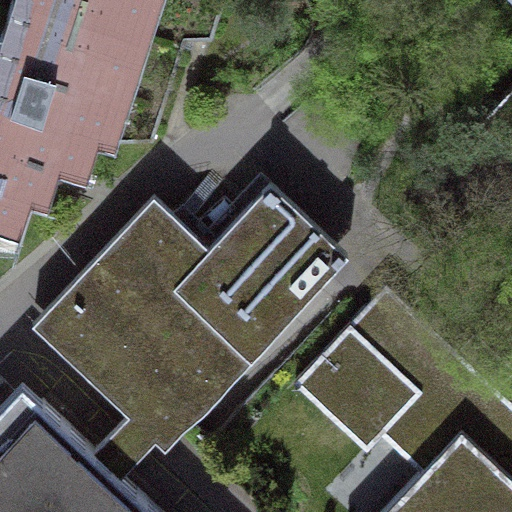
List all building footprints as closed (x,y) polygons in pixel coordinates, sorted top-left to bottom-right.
[(153,137),(183,44),(46,0),(11,0),(0,36),(0,219),(20,226),(43,155),(87,169),(98,133),(114,138),(153,137)] [(46,0),(183,44),(185,36),(212,36),(223,0),(46,0)] [(511,86),(479,121),(511,151),(511,86)] [(0,511),(165,511),(122,471),(155,434),(165,443),(348,249),(269,175),(208,240),(154,190),(33,319),(128,409),(94,445),(23,378),(0,402),(0,511)] [(511,511),(511,401),(457,350),(386,283),(296,379),(367,446),(381,430),(421,468),(379,511),(511,511)]
